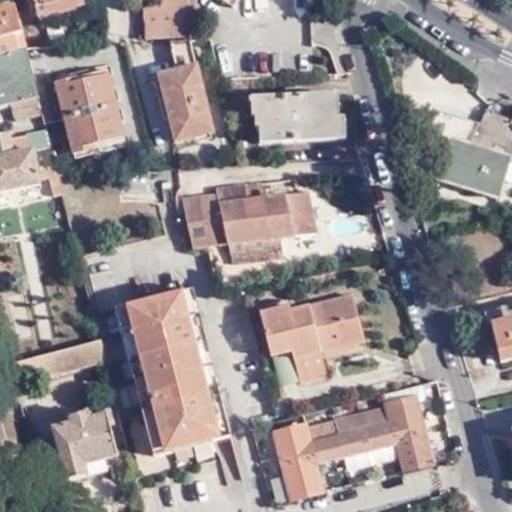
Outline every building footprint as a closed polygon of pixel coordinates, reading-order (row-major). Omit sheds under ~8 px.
[(0,0),(0,55),(27,49),(14,0),(0,0)] [(29,0),(35,19),(79,8),(77,0),(29,0)] [(161,0),(142,10),(143,24),(170,23),(188,24),(187,9),(173,0),(161,0)] [(186,0),(173,0),(187,9),(186,0)] [(233,9),(238,0),(222,0),(222,1),(233,9)] [(83,20),(79,8),(35,19),(38,30),(83,20)] [(171,39),(170,23),(143,24),(144,41),(171,39)] [(188,24),(170,23),(171,39),(189,39),(188,24)] [(212,135),(188,43),(167,43),(175,72),(157,77),(164,105),(175,102),(178,113),(167,116),(174,144),(212,135)] [(36,82),(27,49),(0,55),(0,108),(11,106),(39,99),(36,82)] [(75,82),(57,86),(66,121),(76,156),(93,152),(92,146),(105,143),(106,147),(124,143),(106,74),(88,79),(89,83),(76,86),(75,82)] [(43,81),(36,82),(39,99),(45,118),(46,125),(54,123),(43,81)] [(326,97),(225,100),(229,118),(251,117),(252,127),(256,127),(257,142),(333,139),(332,116),(326,115),(326,97)] [(45,118),(39,99),(11,106),(16,125),(45,118)] [(164,105),(167,116),(178,113),(175,102),(164,105)] [(480,130),(474,145),(490,149),(494,138),(508,143),(511,132),(511,128),(506,126),(509,118),(488,109),(480,130)] [(76,156),(66,121),(54,123),(63,160),(76,156)] [(65,196),(59,177),(49,136),(30,140),(32,147),(14,152),(11,141),(9,133),(0,135),(0,191),(50,179),(54,198),(65,196)] [(14,152),(32,147),(30,140),(29,137),(11,141),(14,152)] [(490,149),(474,145),(453,138),(440,180),(498,198),(511,155),(490,149)] [(216,197),(183,201),(193,248),(208,247),(229,245),(231,266),(281,261),(278,240),(317,236),(307,196),(262,197),(260,183),(215,191),(216,197)] [(194,288),(189,289),(214,393),(203,395),(206,408),(210,407),(211,412),(225,408),(194,288)] [(292,352),(320,345),(364,334),(353,288),(289,304),(285,293),(257,299),(269,349),(290,344),(292,352)] [(189,289),(129,305),(155,408),(143,410),(152,444),(209,430),(212,440),(232,435),(225,408),(211,412),(210,407),(206,408),(203,395),(214,393),(189,289)] [(118,307),(143,410),(155,408),(129,305),(118,307)] [(480,307),(453,313),(457,331),(484,325),(480,307)] [(511,319),(492,324),(500,362),(511,359),(511,319)] [(106,359),(101,342),(13,364),(17,376),(28,374),(29,379),(106,359)] [(325,369),(320,345),(292,352),(298,376),(325,369)] [(274,359),(280,386),(297,382),(290,355),(274,359)] [(384,396),(386,405),(417,398),(419,404),(425,403),(427,398),(424,386),(384,396)] [(306,425),(275,433),(286,476),(291,499),(323,491),(316,465),(396,446),(403,472),(434,464),(419,404),(417,398),(386,405),(388,413),(309,433),(306,425)] [(0,415),(6,439),(18,437),(9,406),(4,407),(0,407),(0,415)] [(71,426),(53,430),(66,483),(108,473),(104,460),(118,457),(107,417),(90,421),(88,415),(69,419),(71,426)] [(155,455),(212,440),(209,430),(152,444),(155,455)] [(12,488),(30,483),(18,437),(6,439),(1,441),(12,488)] [(291,499),(286,476),(271,480),(277,503),(291,499)] [(37,511),(30,483),(12,488),(2,491),(7,511),(37,511)]
